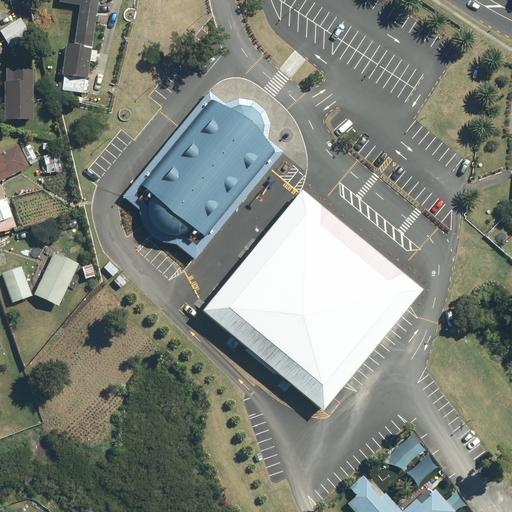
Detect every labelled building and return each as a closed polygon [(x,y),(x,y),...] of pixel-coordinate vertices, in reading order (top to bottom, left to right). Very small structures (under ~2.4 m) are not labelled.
[(95,0),(56,0),(56,5),(77,7),(73,46),(63,45),(59,78),(62,78),(60,93),(85,96),(88,63),(93,63),(94,53),(89,52),(92,25),(96,25),(97,18),(93,18),(95,0)] [(0,31),(0,35),(9,50),(29,37),(19,20),(0,31)] [(33,68),(4,67),(2,122),(31,123),(33,68)] [(272,154),(209,101),(134,188),(197,241),(272,154)] [(0,182),(27,170),(15,146),(0,153),(0,182)] [(62,154),(44,158),(48,176),(66,172),(62,154)] [(417,293),(294,194),(195,315),(318,415),(417,293)] [(0,223),(12,219),(5,199),(0,201),(0,223)] [(474,221),(474,234),(488,234),(488,221),(474,221)] [(76,266),(50,256),(32,298),(58,308),(76,266)] [(111,262),(102,270),(111,279),(120,271),(111,262)] [(90,266),(80,268),(83,282),(93,280),(90,266)] [(21,269),(0,276),(0,279),(10,308),(32,300),(21,269)] [(121,274),(112,283),(120,291),(129,281),(121,274)] [(223,455),(214,460),(219,471),(229,466),(223,455)] [(451,511),(428,486),(398,511),(365,475),(347,491),(354,498),(346,505),(351,511),(451,511)]
